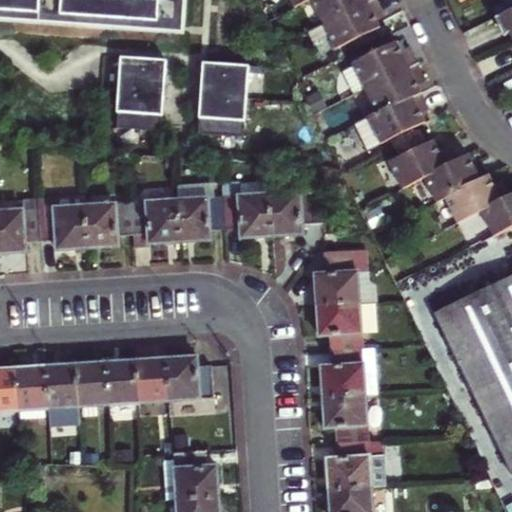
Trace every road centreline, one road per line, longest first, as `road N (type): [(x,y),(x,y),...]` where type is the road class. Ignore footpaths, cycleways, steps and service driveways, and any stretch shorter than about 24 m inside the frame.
road 1 (residential): [(245,320),(213,288),(186,280),(0,293)]
road 2 (residential): [(0,336),(245,320)]
road 3 (residential): [(245,320),(265,511)]
road 4 (residential): [(421,0),(480,116),(511,145)]
